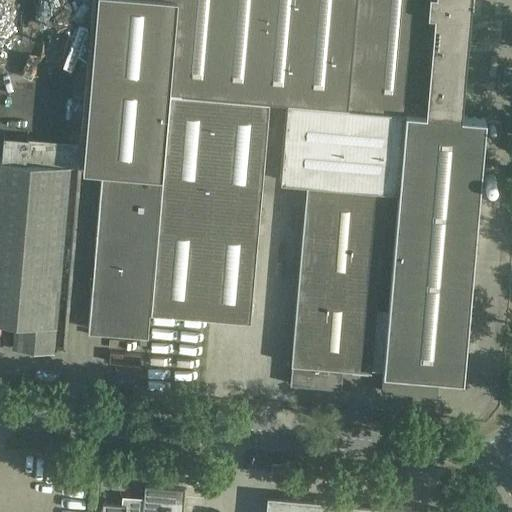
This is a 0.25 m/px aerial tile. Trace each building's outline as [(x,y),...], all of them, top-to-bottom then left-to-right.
[(95,0),(92,49),(81,167),(101,169),(87,328),(147,333),(160,174),(161,174),(168,91),(175,0),(95,0)] [(175,0),(168,91),(268,99),(269,99),(286,100),(286,101),(405,111),(398,191),(381,390),(381,391),(436,395),(438,375),(462,377),(484,117),(465,116),(458,115),(468,0),(175,0)] [(161,174),(150,310),(249,318),(269,99),(268,99),(168,91),(161,174)] [(286,101),(280,180),(306,182),(290,363),(291,363),(290,384),(341,388),(342,367),(370,369),(372,350),(378,288),(387,190),(398,191),(405,111),(286,101)] [(69,165),(0,158),(0,321),(15,323),(12,348),(53,352),(69,165)] [(182,511),(184,489),(144,485),(142,509),(130,508),(131,504),(102,502),(101,511),(182,511)] [(446,511),(447,511),(320,501),(320,507),(304,505),(304,499),(267,496),(265,511),(446,511)]
